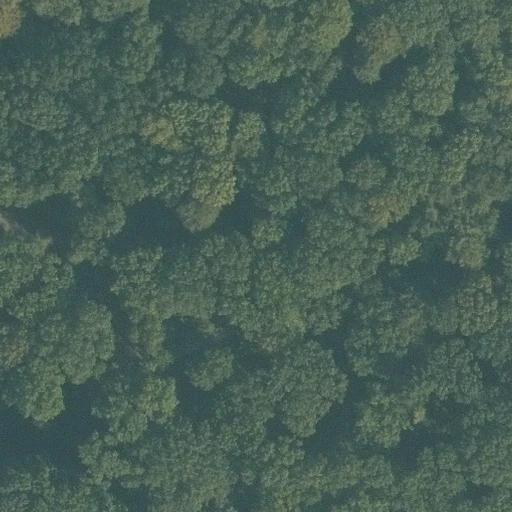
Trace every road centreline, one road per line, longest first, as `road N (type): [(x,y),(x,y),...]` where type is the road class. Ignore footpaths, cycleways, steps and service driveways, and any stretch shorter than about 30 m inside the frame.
road 1 (tertiary): [(270,511),(132,318),(42,239),(0,214)]
road 2 (track): [(511,265),(236,464)]
